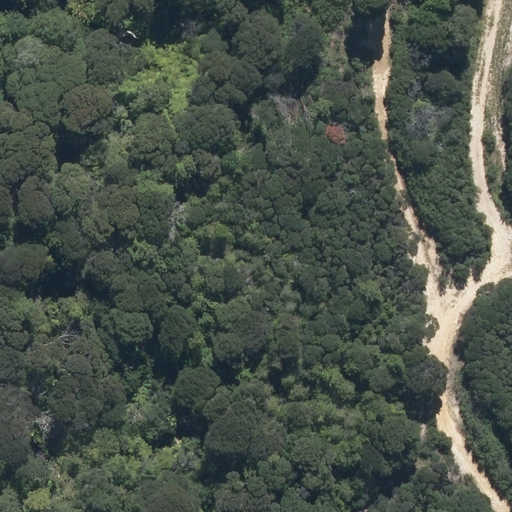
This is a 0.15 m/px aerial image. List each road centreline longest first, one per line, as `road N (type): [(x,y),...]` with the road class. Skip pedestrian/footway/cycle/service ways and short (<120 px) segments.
road 1 (track): [(511,485),(448,400),(415,311),(384,190),(372,0)]
road 2 (track): [(498,0),(484,67),(486,192),(511,234)]
